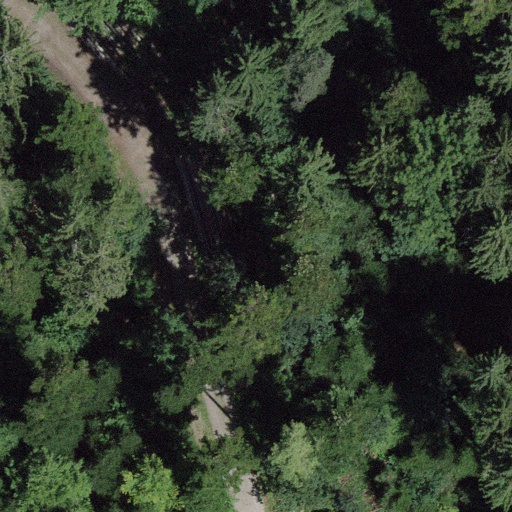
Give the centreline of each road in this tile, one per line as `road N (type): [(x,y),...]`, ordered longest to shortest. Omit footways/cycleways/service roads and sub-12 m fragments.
road 1 (unknown): [(511,194),(381,344),(134,135),(0,266)]
road 2 (track): [(238,511),(134,135),(53,29),(0,8)]
